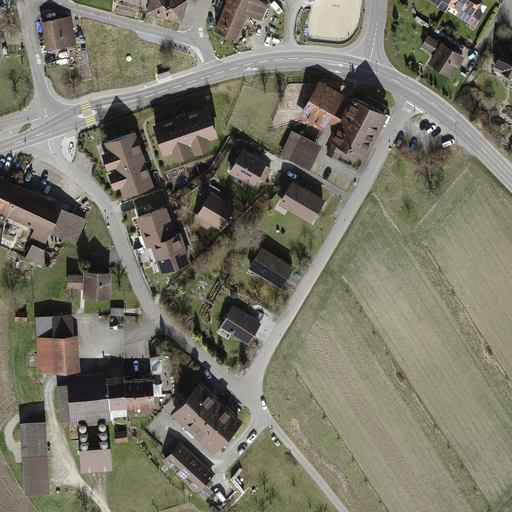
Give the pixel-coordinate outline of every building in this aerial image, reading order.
[(192,0),(151,0),(149,10),(186,21),(192,0)] [(274,1),(270,0),(229,0),(217,31),(240,41),(250,16),(265,22),(274,1)] [(484,0),(428,0),(469,24),(484,0)] [(73,19),(42,23),(47,51),(77,46),(73,19)] [(464,57),(429,35),(421,46),(433,54),(426,65),(449,80),(464,57)] [(511,50),(503,46),(493,69),(511,77),(511,50)] [(347,96),(321,82),(301,119),(326,134),(347,96)] [(390,112),(356,94),(331,140),(364,159),(390,112)] [(209,105),(154,123),(165,155),(175,151),(177,159),(194,154),(190,143),(192,143),(196,153),(213,147),(210,138),(219,135),(209,105)] [(137,130),(105,140),(109,150),(103,152),(108,169),(114,167),(115,169),(110,171),(115,188),(121,186),(124,195),(155,185),(137,130)] [(325,147),(294,133),(282,158),(313,172),(325,147)] [(269,162),(244,147),(230,172),(255,186),(269,162)] [(0,218),(3,211),(53,233),(64,209),(65,205),(0,175),(0,218)] [(328,201),(295,181),(280,207),(313,226),(328,201)] [(237,204),(211,190),(194,219),(209,229),(212,224),(223,230),(237,204)] [(177,234),(167,205),(136,216),(146,244),(152,242),(177,234)] [(78,245),(90,220),(64,209),(53,233),(78,245)] [(177,234),(152,242),(162,272),(192,262),(182,232),(177,234)] [(51,251),(34,244),(27,262),(45,269),(51,251)] [(297,267),(264,248),(251,271),(284,290),(297,267)] [(114,272),(85,271),(84,275),(84,290),(83,298),(112,299),(114,272)] [(84,275),(70,275),(70,290),(84,290),(84,275)] [(264,325),(235,308),(223,328),(253,345),(264,325)] [(30,313),(18,312),(17,321),(30,323),(30,313)] [(73,315),(38,317),(39,338),(75,336),(73,315)] [(75,336),(39,338),(41,374),(82,372),(80,336),(75,336)] [(154,379),(124,381),(126,412),(157,410),(156,399),(169,398),(167,357),(153,358),(154,379)] [(108,374),(70,376),(73,422),(110,419),(109,413),(126,412),(124,381),(124,376),(108,377),(108,374)] [(246,423),(202,384),(174,416),(219,455),(246,423)] [(48,422),(22,424),(27,497),(53,495),(48,422)] [(130,432),(116,433),(117,443),(131,442),(130,432)] [(216,475),(182,444),(163,465),(197,495),(216,475)] [(113,449),(82,451),(83,476),(114,472),(113,449)]
